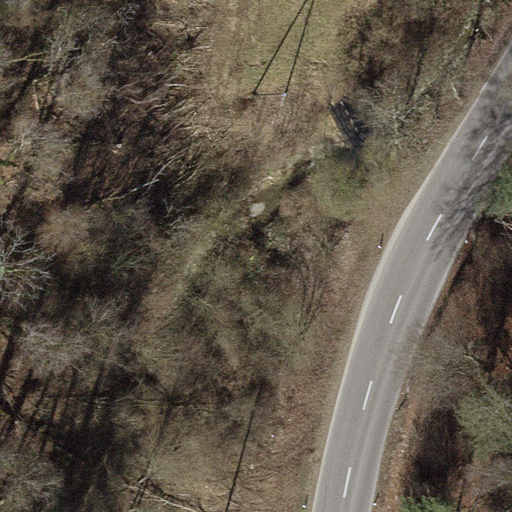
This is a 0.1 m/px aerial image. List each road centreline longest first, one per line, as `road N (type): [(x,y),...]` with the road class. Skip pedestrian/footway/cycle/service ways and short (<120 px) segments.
road 1 (tertiary): [(347,511),(375,370),(436,220),(511,101)]
road 2 (track): [(338,100),(372,159),(436,220)]
